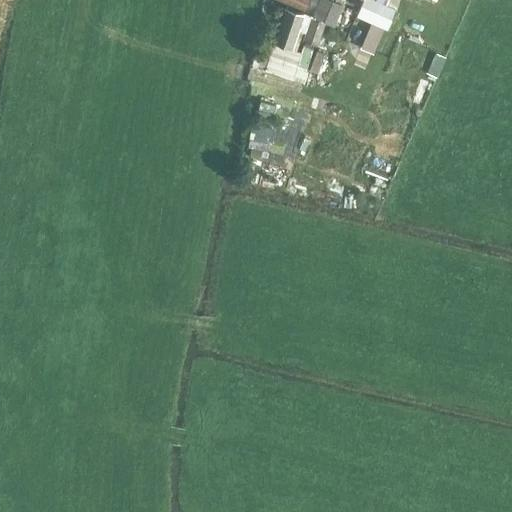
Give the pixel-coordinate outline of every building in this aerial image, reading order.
[(283,0),(305,9),(309,0),(283,0)] [(364,0),(358,16),(372,21),(361,48),(374,53),(383,30),(386,31),(387,28),(394,10),(385,6),(387,0),(364,0)] [(323,22),(326,23),(335,26),(343,6),(331,1),(323,22)] [(260,59),(258,65),(265,67),(265,70),(304,82),(308,71),(306,71),(314,45),(305,42),(301,51),(292,48),(303,14),(286,8),(275,42),(273,42),(270,52),(263,50),(260,59)] [(315,10),(312,18),(323,22),(326,14),(315,10)] [(317,45),(322,32),(326,23),(323,22),(323,23),(313,19),(312,18),(304,40),(317,45)]
